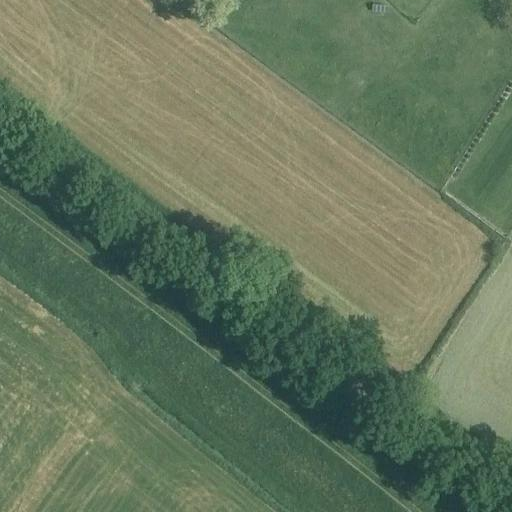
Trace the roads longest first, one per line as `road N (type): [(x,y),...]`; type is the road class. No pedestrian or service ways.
road 1 (unclassified): [(511,496),(0,117)]
road 2 (track): [(0,204),(403,511)]
